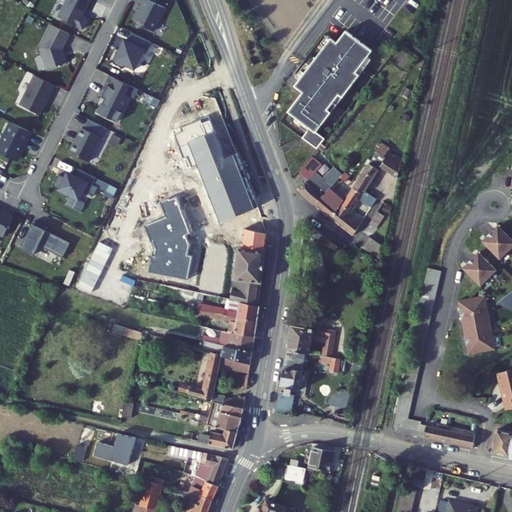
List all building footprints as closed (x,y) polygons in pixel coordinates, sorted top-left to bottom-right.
[(67,0),(59,18),(84,30),(89,19),(83,17),(91,0),(67,0)] [(147,28),(155,32),(166,9),(148,0),(146,0),(141,11),(142,11),(137,20),(146,25),(147,28)] [(41,48),(48,70),(67,63),(65,54),(64,55),(62,51),(70,34),(52,26),(41,48)] [(301,138),(316,149),(325,138),(316,130),(329,113),(325,110),(335,96),(339,99),(356,75),(353,72),(369,51),(343,31),(334,43),(328,38),(293,86),(301,92),(286,112),(308,128),(301,138)] [(115,64),(130,72),(132,68),(136,70),(146,50),(126,41),(116,60),(116,61),(115,64)] [(55,86),(35,76),(21,105),(41,115),(55,86)] [(104,90),(110,92),(99,113),(118,123),(131,97),(126,95),(131,86),(111,76),(104,90)] [(258,206),(237,153),(224,157),(208,116),(172,130),(187,168),(197,164),(221,221),(258,206)] [(26,146),(32,133),(12,123),(0,146),(0,153),(16,161),(24,145),(26,146)] [(83,128),(75,144),(74,144),(70,153),(89,162),(102,138),(83,128)] [(377,151),(386,157),(381,166),(399,178),(402,160),(387,150),(389,148),(382,143),(377,151)] [(377,151),(354,187),(363,193),(365,191),(381,166),(386,157),(377,151)] [(322,162),(312,154),(299,170),(307,177),(298,188),(306,197),(315,204),(333,184),(340,177),(344,173),(334,164),(324,175),(317,170),(322,162)] [(53,187),(80,200),(84,192),(94,197),(99,188),(94,185),(97,178),(79,169),(73,182),(59,175),(53,187)] [(344,173),(340,177),(350,186),(355,180),(346,171),(344,173)] [(333,184),(315,204),(332,218),(342,205),(346,199),(334,189),(336,187),(333,184)] [(354,187),(346,199),(342,205),(351,211),(359,199),(371,207),(377,199),(365,191),(363,193),(354,187)] [(150,271),(189,278),(193,255),(188,254),(190,244),(186,235),(191,233),(177,197),(170,199),(170,198),(161,202),(167,217),(145,225),(154,248),(150,271)] [(349,213),(351,211),(342,205),(332,218),(353,235),(363,220),(360,218),(358,221),(349,213)] [(373,218),(372,221),(378,225),(386,212),(380,208),(373,218)] [(0,211),(0,235),(5,238),(15,217),(5,212),(4,213),(0,211)] [(71,243),(33,225),(21,249),(35,256),(40,246),(64,258),(71,243)] [(487,240),(484,244),(501,261),(511,250),(511,240),(500,228),(497,231),(496,229),(486,239),(487,240)] [(242,246),(267,250),(269,234),(245,229),(242,246)] [(338,245),(322,232),(320,245),(337,252),(338,245)] [(383,245),(369,235),(362,246),(380,259),(383,245)] [(262,282),(267,250),(242,246),(240,245),(235,280),(262,282)] [(467,267),(465,270),(481,287),(497,272),(480,255),(478,257),(477,256),(466,266),(467,267)] [(441,272),(428,269),(409,352),(422,355),(424,355),(426,349),(424,349),(441,272)] [(262,282),(235,280),(234,288),(261,292),(262,282)] [(233,300),(259,305),(261,292),(234,288),(233,300)] [(511,291),(498,302),(511,309),(511,307),(511,291)] [(486,296),(458,301),(468,355),(495,351),(486,296)] [(260,306),(259,305),(241,301),(238,313),(233,311),(211,307),(210,311),(258,321),(260,306)] [(255,336),(258,321),(210,311),(197,308),(196,314),(230,321),(229,331),(255,336)] [(110,323),(108,330),(140,339),(142,332),(110,323)] [(292,325),(287,349),(297,351),(309,353),(311,343),(324,345),(322,355),(332,357),(333,356),(335,356),(337,349),(332,348),(336,329),(315,325),(314,329),(292,325)] [(253,351),(255,336),(229,331),(227,331),(225,339),(212,335),(206,335),(205,341),(253,351)] [(251,363),(253,351),(205,341),(203,349),(251,363)] [(250,372),(251,363),(203,349),(203,352),(210,354),(203,389),(181,383),(179,392),(210,401),(219,403),(244,408),(245,398),(226,399),(226,396),(214,394),(221,363),(237,368),(237,370),(250,372)] [(287,349),(277,409),(292,411),(295,394),(292,394),(293,389),(300,390),(303,369),(295,368),(297,351),(287,349)] [(393,431),(418,436),(420,424),(421,421),(408,419),(422,355),(409,352),(392,423),(391,427),(391,429),(393,431)] [(341,357),(335,356),(333,356),(332,357),(322,355),(320,355),(320,361),(331,363),(330,370),(338,371),(339,366),(341,357)] [(410,417),(424,355),(422,355),(408,419),(421,421),(420,424),(427,425),(428,421),(410,417)] [(363,362),(341,357),(339,366),(361,370),(363,362)] [(511,369),(496,373),(506,411),(511,409),(511,369)] [(107,400),(98,399),(95,413),(104,415),(107,400)] [(123,414),(132,416),(134,401),(125,400),(123,414)] [(238,431),(244,408),(219,403),(215,416),(210,414),(210,417),(201,414),(200,418),(199,422),(226,428),(238,431)] [(475,435),(427,425),(420,424),(418,436),(472,448),(475,435)] [(233,448),(238,431),(226,428),(224,434),(212,431),(211,436),(202,435),(202,437),(199,436),(198,440),(233,448)] [(511,431),(497,429),(492,452),(511,455),(511,431)] [(194,432),(185,430),(184,437),(192,439),(194,432)] [(136,436),(118,432),(114,445),(98,441),(94,454),(128,464),(136,436)] [(218,455),(171,444),(168,454),(188,458),(189,455),(202,458),(200,463),(204,464),(199,477),(207,481),(219,485),(229,459),(218,455)] [(334,450),(314,446),(310,466),(329,470),(334,450)] [(307,460),(296,457),(295,463),(306,466),(307,460)] [(204,464),(200,463),(195,476),(197,476),(199,477),(204,464)] [(303,467),(286,463),(283,479),(300,483),(303,467)] [(213,499),(219,485),(207,481),(199,477),(197,476),(190,491),(213,499)] [(162,484),(144,479),(136,511),(153,511),(154,508),(156,508),(162,484)] [(411,511),(417,489),(403,485),(396,511),(411,511)] [(208,511),(213,499),(190,491),(182,489),(181,493),(186,495),(184,502),(183,502),(182,506),(187,508),(185,511),(208,511)] [(282,511),(285,505),(268,499),(262,511),(282,511)] [(440,511),(443,501),(436,500),(433,511),(440,511)] [(475,511),(477,506),(450,500),(447,511),(475,511)]
